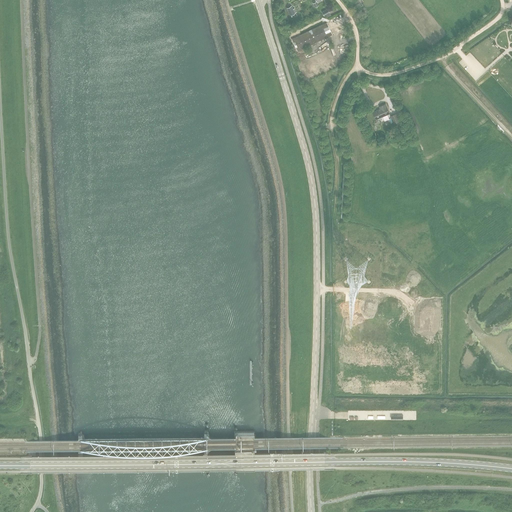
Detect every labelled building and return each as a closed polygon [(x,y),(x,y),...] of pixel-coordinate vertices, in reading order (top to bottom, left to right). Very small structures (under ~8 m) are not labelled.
[(290,15),(297,12),(294,8),(293,9),(291,5),(286,8),(290,15)] [(331,16),(328,8),(322,11),(324,15),(326,14),(328,18),(331,16)] [(297,51),(332,34),(327,22),(291,39),(297,51)] [(380,109),(373,112),(376,119),(390,113),(385,104),(379,106),(380,109)] [(397,113),(391,116),(394,123),(400,120),(397,113)] [(235,435),(235,473),(256,472),(255,435),(235,435)]
